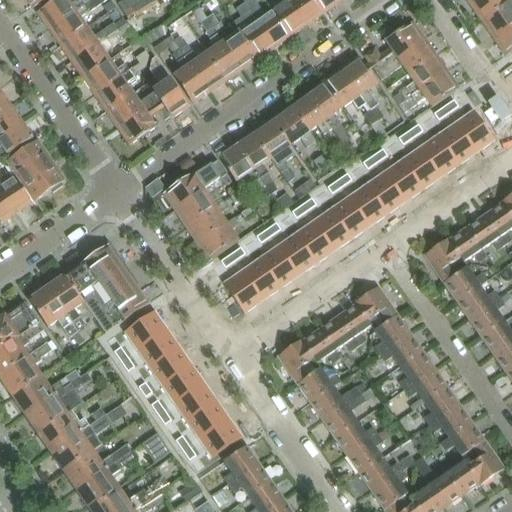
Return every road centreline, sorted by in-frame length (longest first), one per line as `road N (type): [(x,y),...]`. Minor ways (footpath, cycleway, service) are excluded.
road 1 (residential): [(115,192),(393,0)]
road 2 (residential): [(511,429),(385,250)]
road 3 (residential): [(115,192),(0,22)]
road 4 (residential): [(231,356),(115,192)]
road 5 (residential): [(337,511),(231,356)]
road 6 (residential): [(231,356),(385,250)]
road 7 (residential): [(385,250),(511,162)]
road 8 (residential): [(0,272),(115,192)]
road 9 (residential): [(511,115),(432,0)]
